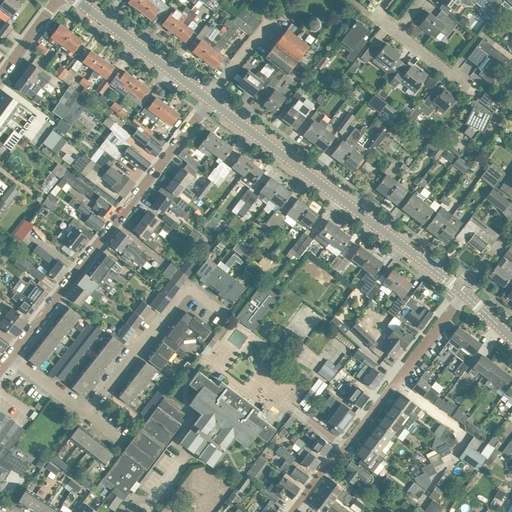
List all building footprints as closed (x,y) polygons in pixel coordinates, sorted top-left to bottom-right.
[(0,10),(10,18),(20,4),(14,0),(4,0),(0,6),(0,10)] [(140,11),(148,0),(129,0),(128,3),(140,11)] [(160,17),(168,6),(160,0),(148,0),(140,11),(150,20),(155,13),(160,17)] [(222,2),(218,0),(199,0),(214,12),(222,2)] [(498,8),(486,0),(440,0),(453,10),(461,0),(467,5),(472,5),(475,2),(492,15),(498,8)] [(174,33),(191,10),(186,6),(182,12),(175,7),(173,10),(168,6),(160,17),(161,17),(162,15),(167,18),(162,25),(174,33)] [(260,22),(243,9),(237,17),(255,30),(261,22),(260,22)] [(197,14),(191,10),(174,33),(185,42),(191,34),(193,31),(188,27),(197,14)] [(447,35),(457,22),(444,13),(438,20),(429,13),(419,26),(435,38),(440,31),(444,35),(447,35)] [(305,25),(307,29),(310,31),(313,32),(317,31),(320,29),(321,26),(322,24),(321,20),(319,17),(316,15),(312,15),(308,16),(306,18),(305,22),(305,25)] [(223,58),(218,54),(238,27),(250,36),(255,30),(237,17),(237,16),(227,29),(212,49),(204,60),(215,69),(223,58)] [(352,27),(341,41),(352,49),(345,58),(351,62),(360,51),(354,47),(368,30),(356,21),(356,22),(354,24),(353,23),(351,26),(352,27)] [(0,36),(3,39),(12,27),(6,23),(0,30),(0,36)] [(62,45),(71,32),(60,24),(49,40),(53,43),(55,40),(62,45)] [(212,49),(227,29),(223,26),(219,32),(218,31),(211,41),(204,36),(210,29),(205,25),(191,43),(196,47),(193,52),(204,60),(212,49)] [(287,74),(309,46),(305,43),(313,32),(310,31),(307,29),(300,38),(287,29),(265,57),(280,69),(287,74)] [(70,56),(82,40),(71,32),(62,45),(68,49),(65,52),(70,56)] [(511,61),(483,39),(476,46),(460,68),(467,59),(477,66),(476,68),(470,76),(477,68),(481,71),(478,75),(489,83),(495,76),(487,70),(493,62),(511,76),(511,61)] [(390,68),(400,54),(398,53),(399,52),(394,47),(393,49),(386,43),(383,47),(380,45),(379,47),(373,42),(360,58),(367,63),(370,59),(373,61),(372,62),(378,66),(381,61),(390,68)] [(48,50),(40,43),(36,48),(44,55),(48,50)] [(94,70),(102,59),(91,50),(83,62),(94,70)] [(47,57),(41,65),(45,68),(51,60),(47,57)] [(323,57),(315,67),(321,71),(329,61),(323,57)] [(106,78),(114,67),(102,59),(94,70),(90,76),(96,80),(101,74),(106,78)] [(78,60),(72,68),(76,72),(82,63),(78,60)] [(353,74),(359,66),(354,62),(348,70),(353,74)] [(43,89),(51,78),(31,63),(22,75),(32,82),(33,82),(41,88),(43,89)] [(62,80),(68,71),(60,65),(57,70),(55,69),(52,73),(62,80)] [(421,84),(427,76),(421,71),(420,73),(411,66),(403,75),(398,71),(389,83),(395,88),(400,81),(415,93),(422,84),(421,84)] [(262,92),(271,80),(277,72),(274,69),(267,77),(260,71),(257,72),(254,76),(246,69),(241,76),(243,78),(238,85),(252,96),(253,95),(257,98),(262,92)] [(273,88),(281,77),(285,73),(280,69),(276,73),(268,84),(273,88)] [(125,95),(137,80),(125,72),(122,76),(117,73),(109,83),(115,87),(115,90),(125,97),(126,96),(125,95)] [(41,88),(33,82),(32,82),(22,75),(14,87),(39,105),(43,99),(37,94),(41,88)] [(82,86),(87,80),(83,77),(79,84),(82,86)] [(429,79),(424,85),(429,88),(434,83),(429,79)] [(91,83),(87,80),(82,86),(84,87),(87,89),(91,83)] [(104,80),(96,90),(102,94),(109,84),(104,80)] [(125,95),(126,96),(142,107),(151,95),(146,91),(148,88),(137,80),(125,95)] [(80,93),(70,86),(59,101),(69,108),(80,93)] [(280,105),(286,98),(275,89),(263,104),(274,113),(280,105)] [(427,117),(434,108),(437,105),(445,111),(449,105),(451,106),(457,98),(444,89),(439,96),(437,95),(432,91),(424,101),(422,99),(407,117),(413,122),(421,112),(427,117)] [(4,92),(0,97),(0,99),(15,111),(20,104),(8,95),(5,92),(4,92)] [(290,100),(295,104),(298,101),(301,95),(296,92),(290,100)] [(386,104),(374,95),(369,101),(381,110),(386,104)] [(491,116),(489,115),(492,110),(495,111),(500,104),(488,95),(483,101),(482,104),(477,101),(474,107),(473,107),(465,124),(469,126),(463,133),(473,140),(479,131),(483,133),(491,116)] [(159,117),(167,106),(156,97),(150,106),(147,105),(142,112),(155,122),(159,117)] [(0,99),(0,110),(10,118),(15,111),(0,99)] [(293,104),(282,119),(296,129),(310,110),(298,101),(295,104),(294,105),(293,104)] [(114,110),(118,105),(114,102),(110,107),(114,110)] [(386,104),(381,110),(390,117),(395,111),(386,104)] [(122,108),(118,105),(114,110),(118,113),(122,108)] [(171,125),(179,114),(167,106),(159,117),(155,122),(154,124),(160,128),(165,121),(171,125)] [(0,110),(0,120),(5,124),(10,118),(0,110)] [(314,143),(328,123),(322,119),(318,125),(313,122),(320,113),(316,110),(308,121),(312,123),(303,135),(314,143)] [(355,116),(350,113),(337,130),(342,134),(355,116)] [(62,118),(55,128),(62,133),(69,124),(62,118)] [(138,129),(146,135),(150,129),(146,127),(145,128),(141,125),(133,119),(130,123),(138,129)] [(130,135),(123,129),(114,122),(110,129),(126,141),(130,136),(130,135)] [(334,138),(329,133),(333,127),(328,123),(314,143),(324,151),(334,138)] [(416,125),(414,128),(429,140),(432,137),(416,125)] [(351,151),(357,142),(367,129),(363,127),(360,131),(355,128),(345,140),(349,143),(347,146),(341,141),(331,155),(342,163),(351,151)] [(154,142),(137,129),(134,132),(132,135),(145,145),(143,147),(147,151),(155,157),(162,148),(161,148),(154,142)] [(166,142),(150,129),(146,135),(162,147),(166,142)] [(380,129),(368,145),(374,150),(386,134),(380,129)] [(11,151),(22,136),(18,134),(14,130),(8,138),(3,145),(11,151)] [(54,130),(44,144),(52,150),(62,137),(54,130)] [(436,131),(432,137),(437,141),(441,135),(436,131)] [(212,152),(221,140),(210,132),(198,148),(208,156),(212,152)] [(500,137),(492,140),(494,146),(502,144),(500,137)] [(24,138),(20,144),(25,147),(29,142),(24,138)] [(432,139),(427,145),(439,154),(444,148),(432,139)] [(223,160),(232,148),(221,140),(212,152),(223,160)] [(352,171),(362,157),(368,150),(357,142),(351,151),(342,163),(352,171)] [(144,172),(151,163),(129,146),(123,155),(136,165),(144,172)] [(120,175),(110,167),(116,160),(104,151),(95,163),(99,167),(129,190),(135,183),(122,173),(120,175)] [(242,175),(251,163),(241,155),(232,167),(242,175)] [(88,164),(79,157),(71,166),(80,173),(88,164)] [(458,157),(452,165),(464,174),(470,166),(458,157)] [(201,166),(191,158),(187,163),(197,171),(201,166)] [(213,183),(226,165),(221,161),(210,174),(209,173),(206,177),(209,179),(213,183)] [(385,175),(393,164),(388,161),(381,171),(385,175)] [(188,182),(192,177),(197,171),(187,163),(183,169),(182,168),(174,178),(189,190),(193,186),(188,182)] [(253,183),(262,171),(251,163),(242,175),(239,180),(249,188),(252,183),(253,183)] [(51,172),(60,179),(66,171),(57,164),(51,172)] [(404,173),(408,168),(403,164),(399,169),(404,173)] [(230,169),(226,165),(213,183),(217,186),(230,169)] [(490,165),(485,171),(498,181),(503,175),(490,165)] [(129,190),(99,167),(96,172),(112,185),(111,187),(124,197),(129,190)] [(115,208),(108,202),(100,196),(68,171),(57,185),(56,185),(60,188),(61,189),(67,182),(71,185),(83,195),(85,192),(86,193),(96,201),(97,202),(92,208),(99,213),(107,220),(115,208)] [(511,171),(499,188),(511,198),(511,171)] [(50,174),(39,188),(47,194),(58,180),(50,174)] [(386,196),(396,184),(391,180),(391,179),(386,175),(376,188),(386,196)] [(267,203),(280,185),(270,177),(259,191),(260,192),(257,196),(253,193),(244,205),(249,209),(258,197),(267,203)] [(192,193),(189,190),(174,178),(166,188),(170,191),(166,197),(176,205),(181,199),(178,196),(181,192),(188,198),(191,200),(195,195),(192,193)] [(429,183),(422,179),(418,184),(425,188),(429,183)] [(397,204),(407,191),(401,186),(400,187),(396,184),(386,196),(397,204)] [(281,208),(285,201),(291,193),(280,185),(267,203),(265,205),(274,212),(265,224),(269,228),(280,213),(277,211),(279,207),(281,208)] [(10,186),(0,199),(7,204),(17,191),(10,186)] [(244,205),(253,193),(247,189),(240,199),(245,203),(243,205),(244,205)] [(493,189),(485,198),(503,212),(510,203),(493,189)] [(412,216),(425,198),(416,191),(413,195),(412,194),(402,208),(412,216)] [(54,196),(50,193),(46,198),(47,198),(50,201),(54,204),(58,199),(54,196)] [(186,212),(176,205),(166,197),(161,193),(152,206),(162,214),(167,207),(181,217),(186,212)] [(452,200),(444,195),(440,200),(448,206),(452,200)] [(104,222),(80,204),(72,198),(69,201),(78,208),(77,209),(88,218),(85,221),(98,231),(104,222)] [(423,224),(433,210),(429,207),(432,203),(425,198),(412,216),(423,224)] [(291,207),(286,213),(287,213),(292,217),(287,222),(293,227),(297,221),(308,207),(297,199),(291,207)] [(308,207),(297,221),(308,229),(312,223),(318,215),(308,207)] [(161,228),(157,224),(160,220),(148,211),(141,221),(157,234),(158,234),(162,229),(168,233),(171,229),(165,223),(161,228)] [(280,213),(269,228),(275,232),(283,221),(284,220),(286,217),(285,217),(280,213)] [(436,235),(446,222),(441,219),(442,218),(436,213),(426,227),(436,235)] [(165,214),(161,219),(175,229),(179,225),(165,214)] [(457,230),(463,223),(461,222),(453,216),(452,215),(446,222),(436,235),(447,244),(457,230)] [(76,252),(87,238),(82,234),(86,229),(73,219),(69,224),(73,228),(69,233),(65,229),(63,229),(58,236),(58,238),(76,252)] [(492,238),(483,230),(469,219),(454,238),(461,244),(467,236),(470,239),(467,242),(481,252),(492,238)] [(47,238),(33,226),(27,221),(16,235),(22,240),(32,228),(43,242),(47,238)] [(152,240),(157,234),(141,221),(133,230),(144,239),(143,241),(154,250),(158,245),(152,240)] [(330,242),(340,230),(328,221),(319,234),(318,233),(314,238),(320,242),(324,237),(330,242)] [(131,242),(132,239),(120,230),(114,237),(146,262),(150,256),(131,242)] [(336,256),(350,238),(340,230),(330,242),(326,247),(327,248),(336,256)] [(290,259),(308,236),(303,232),(285,255),(290,259)] [(312,239),(308,236),(290,259),(293,255),(297,259),(312,239)] [(146,262),(114,237),(109,244),(117,250),(121,254),(133,263),(134,261),(142,267),(142,266),(146,262)] [(202,243),(197,248),(205,255),(210,249),(202,243)] [(235,244),(232,249),(245,259),(249,253),(236,243),(235,244)] [(68,269),(60,263),(58,261),(37,245),(33,250),(49,262),(47,264),(52,268),(48,274),(50,275),(58,281),(68,269)] [(362,267),(371,255),(360,247),(351,259),(355,262),(362,267)] [(4,249),(0,253),(0,255),(5,259),(10,253),(4,249)] [(103,251),(94,262),(102,269),(109,275),(118,282),(118,281),(124,286),(128,281),(117,272),(122,266),(103,251)] [(511,274),(511,264),(511,262),(511,254),(507,251),(502,257),(503,257),(489,276),(503,287),(511,276),(511,274)] [(374,273),(382,263),(371,255),(362,267),(367,271),(361,279),(365,282),(365,283),(361,288),(361,290),(367,294),(372,286),(380,276),(379,277),(374,273)] [(30,264),(19,256),(13,264),(24,272),(25,270),(30,265),(30,264)] [(334,270),(341,260),(337,256),(329,266),(334,270)] [(349,261),(344,257),(341,260),(334,270),(339,274),(349,261)] [(203,283),(217,265),(208,258),(194,274),(200,279),(199,280),(203,283)] [(262,266),(266,261),(262,258),(258,263),(262,266)] [(188,259),(180,270),(188,276),(196,265),(188,259)] [(329,287),(336,276),(308,259),(301,270),(329,287)] [(104,281),(109,275),(102,269),(94,262),(85,274),(93,280),(98,284),(108,292),(112,288),(104,281)] [(179,287),(188,276),(180,270),(171,263),(162,274),(170,280),(179,287)] [(45,276),(30,265),(25,270),(40,282),(45,276)] [(213,289),(226,272),(217,265),(203,283),(207,286),(208,285),(213,289)] [(392,290),(402,277),(392,270),(383,283),(392,290)] [(222,297),(235,280),(226,272),(213,289),(218,293),(217,294),(222,297)] [(94,289),(98,284),(93,280),(85,274),(77,284),(85,291),(84,291),(89,295),(98,302),(102,296),(94,289)] [(409,297),(405,293),(412,284),(402,277),(392,290),(400,295),(387,312),(388,312),(395,317),(403,306),(409,297)] [(37,308),(48,293),(30,280),(20,294),(16,291),(16,292),(37,308)] [(170,280),(161,292),(170,299),(179,287),(170,280)] [(232,304),(245,287),(235,280),(222,297),(226,300),(232,304)] [(421,281),(416,289),(417,290),(419,287),(422,289),(425,284),(421,281)] [(373,287),(372,286),(367,294),(365,296),(371,300),(381,285),(377,282),(373,287)] [(252,331),(279,297),(262,283),(235,318),(252,331)] [(84,301),(89,295),(84,291),(85,291),(77,284),(68,296),(75,302),(88,312),(92,308),(84,301)] [(37,308),(16,292),(11,298),(20,305),(18,308),(30,317),(37,308)] [(159,314),(170,300),(170,299),(161,292),(160,292),(149,306),(152,308),(159,314)] [(143,319),(152,308),(149,306),(142,301),(134,312),(143,319)] [(420,330),(432,313),(424,308),(424,307),(416,301),(409,310),(403,306),(395,317),(401,322),(402,320),(409,325),(411,322),(420,330)] [(76,322),(80,317),(67,307),(60,315),(73,326),(81,331),(84,328),(76,322)] [(27,320),(19,314),(12,308),(5,317),(20,329),(27,320)] [(135,330),(143,319),(134,312),(126,323),(135,330)] [(200,343),(211,329),(194,315),(193,317),(186,312),(180,319),(178,317),(165,334),(166,335),(161,341),(160,340),(175,352),(189,363),(192,358),(178,347),(184,339),(194,338),(200,343)] [(20,329),(5,317),(0,313),(0,326),(14,337),(20,329)] [(73,326),(60,315),(54,324),(67,334),(73,326)] [(335,317),(330,322),(335,326),(340,321),(335,317)] [(86,335),(92,327),(88,323),(81,332),(86,335)] [(126,341),(135,330),(126,323),(117,334),(126,341)] [(369,347),(375,341),(356,323),(350,329),(369,347)] [(67,334),(54,324),(47,332),(60,343),(67,334)] [(96,337),(103,329),(98,326),(92,334),(96,337)] [(402,347),(411,336),(397,326),(388,337),(391,339),(383,349),(384,350),(392,356),(400,346),(402,347)] [(444,358),(449,351),(454,355),(469,335),(458,327),(444,346),(438,354),(444,358)] [(60,343),(47,332),(40,341),(53,351),(60,343)] [(79,344),(86,335),(81,332),(75,340),(79,344)] [(336,332),(330,341),(339,348),(333,358),(339,362),(348,349),(352,352),(356,346),(336,332)] [(89,346),(96,337),(92,334),(85,342),(89,346)] [(124,345),(111,335),(104,344),(117,354),(124,345)] [(467,362),(480,344),(469,335),(454,355),(463,361),(454,373),(460,377),(469,364),(467,362)] [(9,344),(1,337),(0,336),(0,350),(1,351),(2,352),(9,344)] [(72,352),(79,344),(75,340),(68,349),(72,352)] [(175,352),(160,340),(153,349),(168,360),(175,352)] [(53,351),(40,341),(34,349),(47,360),(53,351)] [(83,354),(89,346),(85,342),(78,351),(83,354)] [(117,354),(104,344),(97,352),(110,362),(117,354)] [(205,357),(211,348),(207,345),(201,354),(205,357)] [(47,360),(34,349),(27,358),(40,368),(47,360)] [(66,361),(72,352),(68,349),(61,357),(66,361)] [(168,360),(153,349),(146,359),(160,370),(168,360)] [(76,362),(83,354),(78,351),(72,359),(76,362)] [(110,362),(97,352),(90,361),(103,371),(110,362)] [(483,375),(492,363),(481,355),(468,372),(474,377),(478,371),(483,375)] [(373,389),(383,376),(373,369),(377,364),(367,356),(363,361),(365,363),(356,376),(373,389)] [(59,369),(66,361),(61,357),(55,366),(59,369)] [(69,371),(76,362),(72,359),(65,367),(69,371)] [(103,371),(90,361),(84,369),(97,379),(103,371)] [(157,371),(144,361),(137,370),(150,380),(157,371)] [(490,388),(503,371),(492,363),(483,375),(488,379),(484,384),(490,388)] [(329,381),(336,373),(324,364),(317,373),(329,381)] [(52,378),(59,369),(55,366),(48,375),(52,378)] [(62,380),(69,371),(65,367),(58,376),(62,380)] [(347,381),(351,378),(342,368),(338,371),(347,381)] [(97,379),(84,369),(77,378),(90,388),(97,379)] [(150,380),(137,370),(131,378),(143,388),(150,380)] [(276,429),(262,418),(256,414),(259,409),(221,381),(218,386),(198,371),(188,384),(199,391),(190,404),(202,413),(194,424),(199,427),(194,433),(190,429),(180,442),(193,452),(194,451),(200,455),(199,456),(212,466),(222,453),(217,450),(221,444),(226,447),(234,437),(246,446),(255,434),(266,442),(276,429)] [(505,391),(511,382),(511,377),(503,371),(490,388),(495,392),(499,387),(505,391)] [(90,388),(77,378),(70,386),(83,396),(90,388)] [(143,388),(131,378),(124,387),(137,397),(143,388)] [(417,382),(412,388),(423,397),(428,390),(430,387),(431,387),(420,378),(417,382)] [(172,382),(167,379),(160,388),(165,391),(172,382)] [(306,395),(312,400),(325,385),(319,380),(306,395)] [(368,396),(360,390),(350,382),(346,387),(352,392),(347,398),(359,408),(368,396)] [(511,405),(511,382),(505,391),(505,392),(502,395),(508,399),(506,401),(511,405)] [(137,397),(124,387),(117,396),(130,406),(137,397)] [(430,387),(428,390),(423,397),(431,402),(439,393),(430,387)] [(158,400),(165,391),(160,388),(154,396),(158,400)] [(417,415),(421,409),(401,394),(394,404),(413,419),(416,421),(419,417),(417,415)] [(458,394),(454,400),(461,404),(465,398),(458,394)] [(151,408),(158,400),(154,396),(147,405),(151,408)] [(330,407),(335,399),(330,396),(326,404),(330,407)] [(123,500),(187,415),(164,397),(104,477),(109,481),(115,486),(112,490),(111,492),(123,500)] [(437,407),(443,400),(438,397),(433,404),(437,407)] [(447,402),(443,400),(437,407),(450,415),(456,406),(448,400),(447,402)] [(340,432),(355,413),(342,404),(328,422),(340,432)] [(400,424),(404,419),(410,423),(413,419),(394,404),(386,414),(400,424)] [(145,417),(151,408),(147,405),(140,414),(145,417)] [(468,417),(462,413),(465,409),(460,405),(452,416),(459,421),(463,424),(468,417)] [(0,461),(25,431),(14,423),(15,421),(11,418),(9,419),(0,412),(0,461)] [(404,428),(400,424),(386,414),(379,424),(397,438),(404,428)] [(289,430),(296,420),(291,416),(283,426),(289,430)] [(474,437),(479,429),(472,423),(474,421),(468,417),(463,424),(464,425),(465,431),(474,437)] [(397,438),(379,424),(371,434),(385,444),(390,438),(396,442),(398,439),(397,438)] [(78,445),(88,432),(79,425),(69,438),(78,445)] [(457,443),(453,433),(452,433),(445,427),(437,437),(448,448),(457,443)] [(331,445),(320,437),(313,432),(309,429),(305,434),(316,442),(311,448),(312,448),(323,456),(331,445)] [(86,452),(97,439),(88,432),(78,445),(86,452)] [(312,448),(311,448),(294,434),(290,440),(301,448),(297,453),(304,459),(301,463),(312,471),(320,461),(309,453),(312,448)] [(381,450),(385,444),(371,434),(364,444),(378,454),(383,459),(387,454),(381,450)] [(498,440),(493,436),(488,443),(493,447),(498,440)] [(95,458),(105,445),(97,439),(86,452),(95,458)] [(383,459),(378,454),(364,444),(356,454),(362,458),(358,462),(372,473),(383,459)] [(448,448),(444,444),(436,447),(438,452),(440,458),(450,453),(448,448)] [(104,465),(114,452),(105,445),(95,458),(104,465)] [(486,458),(467,445),(459,457),(477,470),(486,458)] [(308,476),(291,463),(295,458),(280,447),(276,452),(286,459),(280,468),(302,484),(308,476)] [(500,452),(494,448),(479,469),(484,473),(500,452)] [(443,463),(440,458),(438,452),(428,458),(431,463),(433,467),(443,463)] [(4,481),(10,469),(21,475),(27,464),(8,453),(0,462),(0,488),(1,489),(5,482),(4,481)] [(61,468),(64,463),(55,456),(52,461),(61,468)] [(258,456),(247,472),(256,478),(266,461),(258,456)] [(371,475),(359,466),(359,465),(358,464),(358,465),(352,460),(345,468),(349,471),(345,477),(353,484),(358,478),(364,483),(366,484),(367,484),(369,484),(370,483),(371,482),(372,481),(373,480),(373,478),(372,477),(372,476),(371,475)] [(54,466),(49,462),(45,467),(51,471),(54,466)] [(72,470),(64,463),(61,468),(69,474),(72,470)] [(436,473),(433,467),(431,463),(421,468),(423,473),(428,477),(436,473)] [(59,471),(54,466),(51,471),(56,475),(59,471)] [(415,468),(411,473),(416,477),(420,472),(415,468)] [(81,477),(72,470),(69,474),(78,481),(81,477)] [(431,482),(428,477),(423,473),(416,477),(413,478),(416,483),(426,489),(431,482)] [(253,478),(247,474),(236,489),(242,493),(253,478)] [(291,499),(299,488),(291,482),(283,476),(278,482),(274,479),(267,489),(271,492),(282,500),(285,495),(291,499)] [(90,483),(81,477),(78,481),(86,488),(90,483)] [(394,482),(386,477),(382,482),(390,487),(394,482)] [(72,488),(76,483),(70,479),(67,484),(72,488)] [(352,497),(342,489),(343,488),(330,479),(323,487),(336,497),(346,505),(352,497)] [(115,486),(109,481),(106,485),(112,490),(115,486)] [(90,483),(86,488),(92,492),(96,486),(91,482),(90,483)] [(78,492),(81,487),(76,483),(72,488),(78,492)] [(415,485),(411,490),(416,493),(412,498),(417,502),(425,492),(415,485)] [(349,511),(334,500),(336,497),(323,487),(317,496),(338,511),(349,511)] [(63,511),(26,488),(22,494),(17,503),(31,511),(63,511)] [(433,489),(430,494),(437,499),(440,494),(433,489)] [(498,489),(496,493),(503,497),(505,493),(498,489)] [(264,494),(275,502),(278,498),(267,490),(264,494)] [(233,492),(228,499),(235,505),(240,498),(235,494),(233,492)] [(503,497),(496,493),(493,497),(500,501),(503,497)] [(338,511),(317,496),(310,504),(320,511),(324,511),(326,510),(328,511),(338,511)] [(425,511),(440,511),(443,507),(432,500),(424,511),(425,511)] [(281,511),(283,510),(275,504),(274,503),(274,504),(270,501),(265,508),(269,510),(267,511),(281,511)]
